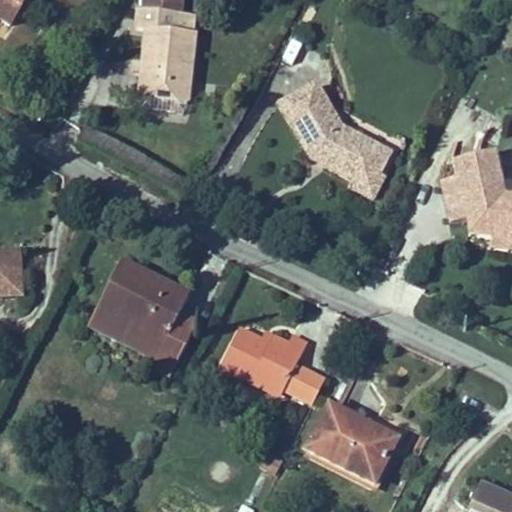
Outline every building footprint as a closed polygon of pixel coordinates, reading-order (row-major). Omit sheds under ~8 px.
[(62,6),(51,0),(0,0),(0,21),(39,44),(62,6)] [(168,42),(179,43),(176,126),(226,128),(229,45),(213,44),(213,26),(214,5),(178,4),(178,25),(169,25),(168,42)] [(409,171),(361,143),(340,99),(303,117),(329,170),(333,168),(346,176),(343,181),(372,197),(380,183),(397,193),(409,171)] [(102,138),(96,150),(165,190),(172,179),(102,138)] [(346,176),(333,168),(329,170),(330,173),(343,181),(346,176)] [(511,194),(511,176),(497,180),(500,196),(511,194)] [(511,249),(511,194),(500,196),(497,180),(472,184),(476,201),(459,204),(466,244),(483,241),(483,245),(511,249)] [(390,216),(402,196),(397,193),(380,183),(372,197),(368,203),(390,216)] [(511,249),(483,245),(485,256),(506,260),(504,270),(511,271),(511,249)] [(0,324),(32,322),(29,279),(0,281),(0,324)] [(196,319),(130,283),(105,330),(171,366),(166,376),(160,388),(180,399),(201,360),(180,350),(187,337),(196,319)] [(171,366),(105,330),(99,340),(166,376),(171,366)] [(207,348),(187,337),(180,350),(201,360),(207,348)] [(298,409),(321,361),(305,353),(301,362),(285,354),(281,362),(273,359),(252,349),(234,388),(265,402),(268,395),(298,409)] [(281,362),(285,354),(277,351),(273,359),(281,362)] [(295,416),(298,409),(268,395),(265,402),(295,416)] [(411,462),(343,432),(323,477),(392,507),(411,462)] [(275,479),(281,463),(265,458),(260,473),(275,479)] [(511,511),(511,508),(498,503),(494,511),(511,511)]
